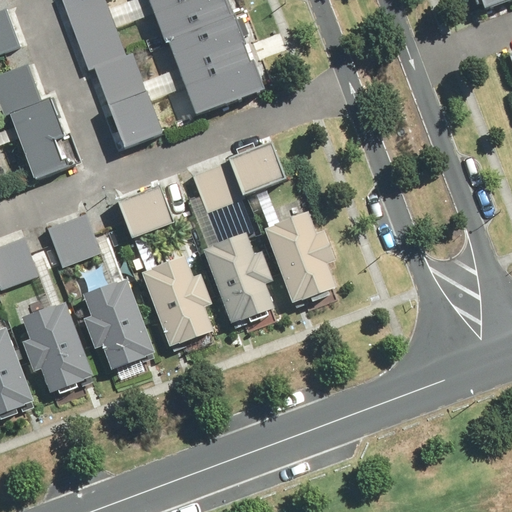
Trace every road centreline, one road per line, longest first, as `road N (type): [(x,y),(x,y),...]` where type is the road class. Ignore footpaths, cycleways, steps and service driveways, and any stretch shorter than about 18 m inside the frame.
road 1 (residential): [(462,374),(316,0)]
road 2 (residential): [(91,511),(462,374)]
road 3 (residential): [(389,0),(511,308)]
